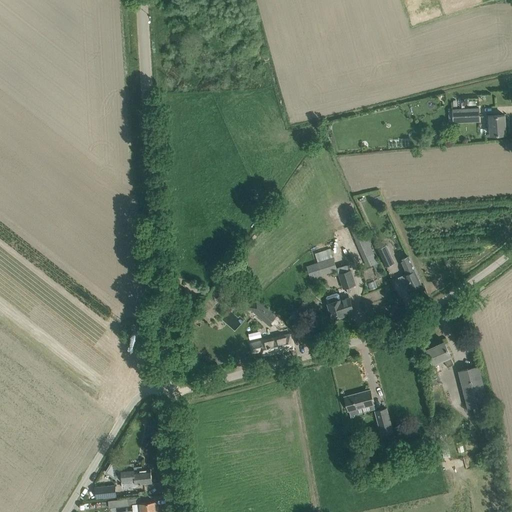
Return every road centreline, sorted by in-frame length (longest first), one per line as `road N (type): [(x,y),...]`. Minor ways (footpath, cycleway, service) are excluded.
road 1 (tertiary): [(167,388),(141,0)]
road 2 (unclassified): [(167,388),(369,336),(443,300),(511,251)]
road 3 (unclassified): [(65,511),(133,400),(167,388)]
road 4 (tertiary): [(181,511),(167,388)]
